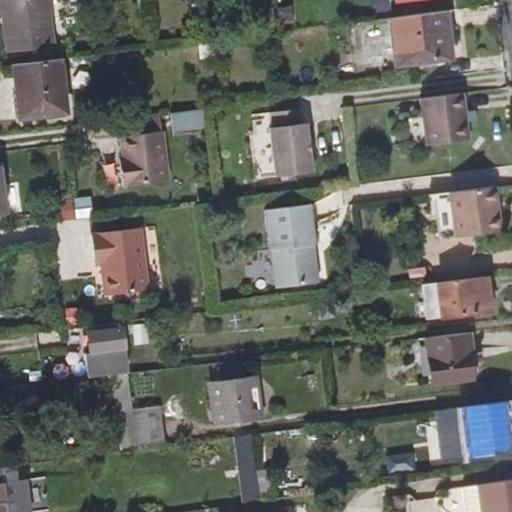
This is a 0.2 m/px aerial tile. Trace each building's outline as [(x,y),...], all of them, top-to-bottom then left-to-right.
[(50,48),(43,0),(0,0),(0,41),(2,55),(50,48)] [(286,22),(285,9),(272,10),(274,23),(286,22)] [(450,38),(447,13),(386,20),(393,68),(448,61),(445,39),(450,38)] [(206,57),(206,45),(193,46),(194,58),(206,57)] [(63,112),(56,59),(11,64),(17,118),(63,112)] [(464,142),(458,95),(416,100),(422,147),(464,142)] [(308,171),(302,124),(299,124),(298,110),(269,114),(270,128),(266,128),(272,176),(308,171)] [(163,181),(157,132),(116,137),(119,158),(114,159),(117,186),(163,181)] [(495,233),(489,188),(428,196),(434,241),(495,233)] [(315,244),(310,205),(265,210),(271,249),(272,249),(277,287),(319,281),(314,244),(315,244)] [(145,290),(136,229),(88,236),(92,265),(98,264),(103,296),(145,290)] [(487,315),(483,279),(417,287),(421,323),(487,315)] [(57,324),(54,308),(40,310),(42,327),(57,324)] [(75,323),(74,311),(65,312),(66,324),(75,323)] [(122,370),(117,331),(83,336),(86,357),(94,355),(96,374),(122,370)] [(469,383),(463,337),(420,343),(426,389),(469,383)] [(149,366),(147,350),(133,352),(135,368),(149,366)] [(128,412),(123,373),(109,375),(120,452),(133,450),(128,412)] [(255,419),(250,377),(206,383),(211,425),(255,419)] [(511,433),(511,423),(509,402),(502,403),(506,434),(511,433)] [(509,453),(506,434),(502,403),(457,409),(463,459),(509,453)] [(159,447),(154,408),(128,412),(133,450),(159,447)] [(302,441),(302,431),(276,434),(278,444),(302,441)] [(249,448),(247,436),(236,437),(238,449),(249,448)] [(238,449),(231,451),(236,484),(243,483),(254,481),(249,448),(238,449)] [(275,500),(271,474),(256,477),(260,502),(275,500)] [(258,504),(254,481),(243,483),(246,506),(258,504)] [(511,511),(511,481),(457,489),(460,511),(511,511)] [(310,497),(309,489),(284,493),(285,500),(309,497),(310,497)]
